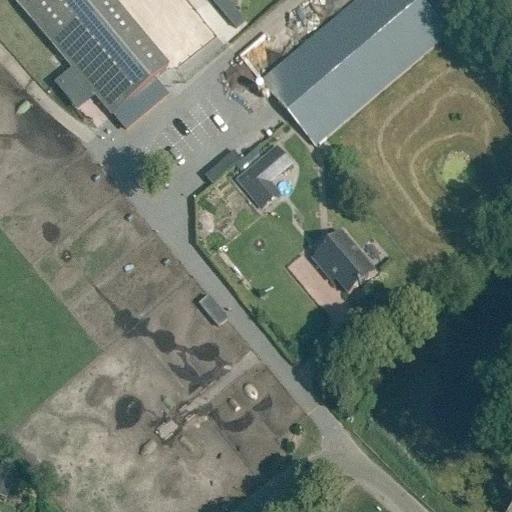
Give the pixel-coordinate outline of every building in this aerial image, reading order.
[(12,0),(111,118),(167,71),(106,0),(12,0)] [(228,0),(214,0),(232,29),(243,22),(228,0)] [(362,0),(261,85),(316,149),(425,57),(376,0),(362,0)] [(278,152),(268,161),(241,183),(263,209),(277,198),(267,185),(280,175),(290,166),(278,152)] [(234,153),(203,177),(211,186),(242,162),(234,153)] [(313,261),(327,278),(331,275),(349,297),(375,276),(342,237),(313,261)] [(0,501),(4,503),(15,472),(0,466),(0,501)]
